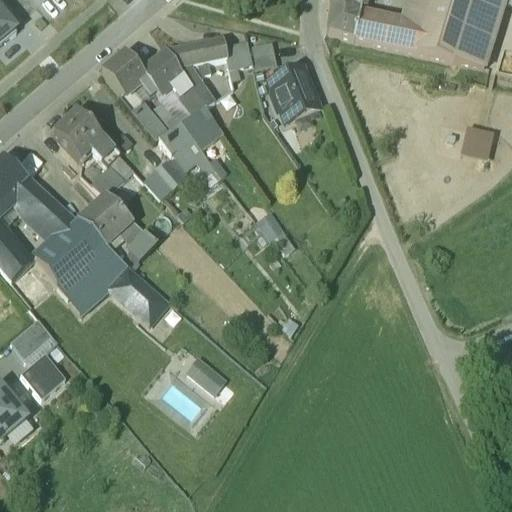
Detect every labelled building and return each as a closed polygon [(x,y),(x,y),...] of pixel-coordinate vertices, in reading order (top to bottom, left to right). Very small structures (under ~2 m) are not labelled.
[(63,0),(69,8),(82,0),(63,0)] [(324,0),(323,3),(330,5),(326,37),(353,46),(359,18),(360,12),(364,0),(324,0)] [(411,0),(404,27),(359,18),(353,46),(415,59),(485,76),(505,10),(507,0),(411,0)] [(0,43),(14,32),(0,14),(0,43)] [(221,46),(165,59),(181,83),(182,83),(192,78),(191,77),(190,72),(225,65),(222,52),(221,46)] [(246,47),(222,52),(225,65),(228,76),(252,71),(247,54),(246,47)] [(270,48),(247,54),(252,71),(253,77),(276,72),(270,48)] [(124,58),(100,78),(121,103),(122,104),(131,96),(144,85),(145,84),(140,78),(124,58)] [(165,59),(140,78),(145,84),(144,85),(159,103),(169,94),(181,83),(165,59)] [(303,76),(267,89),(282,130),(318,117),(303,76)] [(214,106),(192,78),(182,83),(202,113),(214,106)] [(202,113),(182,83),(181,83),(169,94),(192,121),(202,113)] [(169,94),(159,103),(180,130),(192,121),(169,94)] [(167,139),(131,96),(122,104),(121,103),(118,106),(155,149),(158,146),(167,139)] [(192,121),(180,130),(200,156),(222,139),(202,113),(192,121)] [(101,144),(76,118),(53,140),(78,167),(89,156),(101,144)] [(167,139),(158,146),(172,164),(185,177),(195,168),(199,173),(208,166),(200,156),(180,130),(167,139)] [(460,130),(455,157),(484,162),(489,135),(460,130)] [(118,162),(101,144),(89,156),(106,174),(109,171),(118,162)] [(132,177),(118,162),(109,171),(124,185),(132,177)] [(144,186),(162,206),(188,182),(169,162),(144,186)] [(1,163),(0,164),(0,208),(2,207),(27,186),(1,163)] [(214,174),(198,186),(204,194),(220,182),(214,174)] [(59,214),(27,186),(2,207),(50,250),(67,235),(76,227),(59,214)] [(104,203),(76,227),(102,251),(130,227),(104,203)] [(280,258),(295,248),(269,212),(255,222),(280,258)] [(107,293),(127,272),(102,251),(76,227),(67,235),(50,250),(33,264),(56,290),(81,318),(107,293)] [(29,269),(0,234),(0,273),(10,286),(29,269)] [(144,240),(127,258),(137,268),(155,250),(144,240)] [(127,272),(107,293),(149,329),(168,307),(127,272)] [(53,341),(38,323),(9,347),(25,365),(53,341)] [(19,379),(41,404),(66,381),(44,357),(19,379)] [(214,400),(225,386),(197,364),(186,378),(214,400)] [(0,390),(0,436),(23,418),(0,390)]
